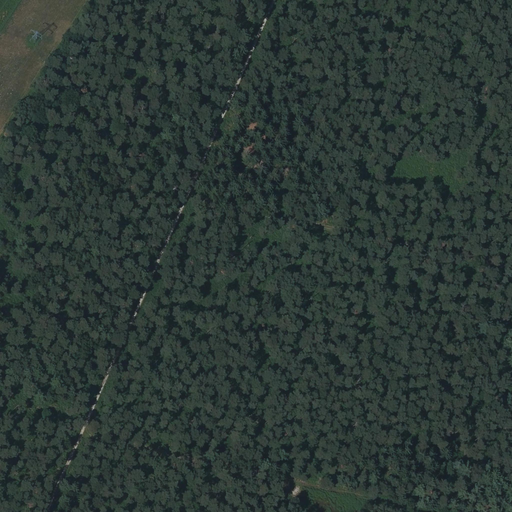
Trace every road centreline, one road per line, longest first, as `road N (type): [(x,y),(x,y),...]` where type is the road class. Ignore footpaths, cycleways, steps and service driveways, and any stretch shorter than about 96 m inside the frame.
road 1 (track): [(276,0),(88,434)]
road 2 (track): [(402,511),(88,434)]
